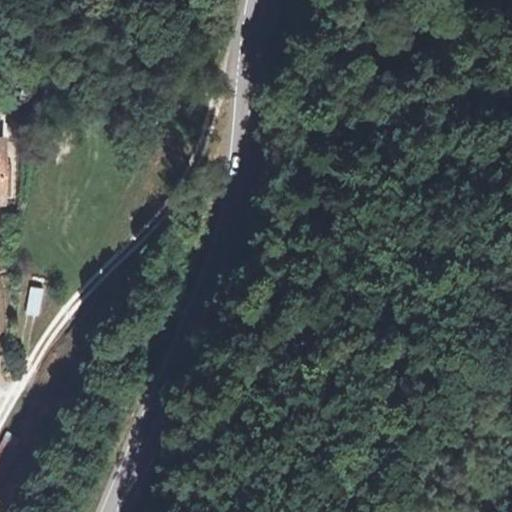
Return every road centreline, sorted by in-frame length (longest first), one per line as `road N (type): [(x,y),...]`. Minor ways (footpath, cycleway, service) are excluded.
road 1 (secondary): [(269,0),(254,196),(235,269),(122,511)]
road 2 (unknown): [(264,63),(234,78),(224,96),(201,185),(51,343),(0,445)]
